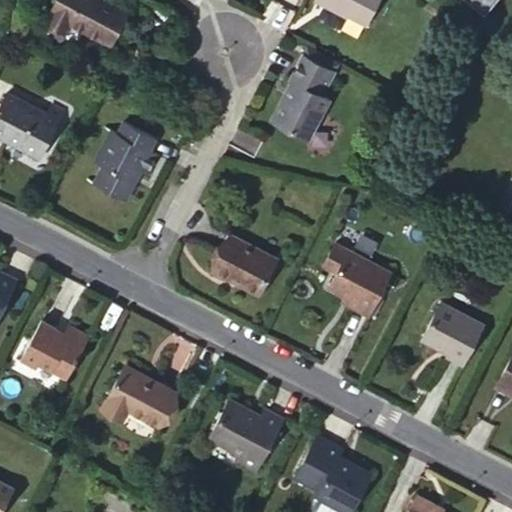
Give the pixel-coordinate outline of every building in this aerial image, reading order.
[(67,22),(97,38),(116,5),(106,0),(52,0),(43,18),(64,28),(67,22)] [(314,0),(363,24),(376,0),(314,0)] [(511,0),(464,0),(481,14),(492,0),(511,0)] [(116,5),(97,38),(109,44),(126,11),(116,5)] [(337,63),(307,47),(302,55),(333,71),(337,63)] [(282,98),(270,120),(307,140),(327,99),(320,96),(333,71),(302,55),(290,80),(294,82),(285,99),(282,98)] [(45,112),(5,91),(0,102),(0,136),(37,155),(62,109),(51,103),(45,112)] [(101,166),(91,183),(123,200),(133,181),(132,179),(136,170),(146,174),(156,154),(149,150),(155,137),(122,121),(115,133),(109,130),(94,161),(101,166)] [(275,257),(229,233),(211,267),(258,291),(275,257)] [(336,270),(347,248),(333,241),(322,263),(336,270)] [(389,270),(347,248),(336,270),(328,286),(354,299),(350,306),(367,313),(389,270)] [(0,302),(12,279),(0,272),(0,302)] [(482,321),(441,299),(421,336),(447,350),(446,353),(461,361),(482,321)] [(53,329),(36,321),(16,360),(31,368),(34,364),(63,379),(85,337),(64,325),(57,337),(50,333),(53,329)] [(511,352),(496,382),(511,390),(511,352)] [(120,364),(99,406),(119,417),(124,408),(154,424),(172,391),(120,364)] [(246,406),(228,396),(207,437),(228,447),(224,454),(235,459),(233,464),(249,473),(279,417),(261,406),(258,412),(252,409),(250,411),(246,410),(246,406)] [(119,417),(99,406),(96,410),(118,421),(119,417)] [(337,446),(313,433),(291,477),(315,490),(313,494),(315,495),(307,509),(312,511),(339,511),(341,509),(346,511),(367,470),(347,459),(346,462),(333,455),(337,446)] [(0,503),(9,487),(0,481),(0,503)] [(428,498),(412,490),(400,511),(442,511),(425,503),(428,498)]
